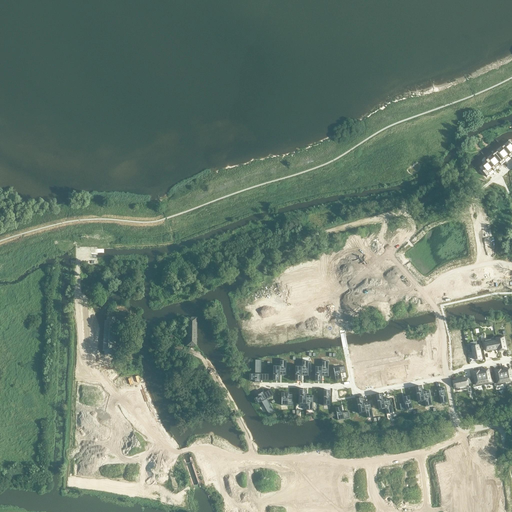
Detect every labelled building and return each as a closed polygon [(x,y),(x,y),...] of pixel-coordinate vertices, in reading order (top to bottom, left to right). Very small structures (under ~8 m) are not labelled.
[(504,146),(502,148),(503,149),(509,157),(510,158),(511,156),(511,155),(511,154),(511,145),(510,143),(505,147),(504,146)] [(498,152),(495,154),(503,164),(506,162),(505,161),(509,157),(503,149),(499,153),(498,152)] [(494,157),(489,160),(496,168),(500,164),(501,166),(503,164),(495,154),(493,156),(494,157)] [(487,163),(482,166),(485,170),(482,172),(487,177),(490,175),(489,174),(493,170),(494,171),(497,169),(496,168),(489,160),(488,159),(486,161),(487,163)] [(308,272),(300,274),(302,283),(310,282),(308,272)] [(300,274),(293,275),(295,285),(302,283),(300,274)] [(327,274),(321,275),(323,287),(329,286),(327,274)] [(321,275),(314,276),(317,288),(323,287),(321,275)] [(289,285),(283,286),(285,298),(292,297),(289,285)] [(283,286),(277,287),(279,299),(285,298),(283,286)] [(269,290),(261,291),(264,305),(272,303),(269,290)] [(248,293),(236,301),(240,307),(252,300),(248,293)] [(419,299),(413,300),(415,311),(421,310),(419,299)] [(413,300),(407,301),(409,312),(415,311),(413,300)] [(407,301),(401,302),(403,313),(409,312),(407,301)] [(401,302),(395,303),(397,314),(403,313),(401,302)] [(327,309),(319,311),(321,321),(329,319),(327,309)] [(319,311),(311,312),(313,322),(321,321),(319,311)] [(305,313),(299,315),(301,326),(308,325),(305,313)] [(299,315),(293,316),(295,328),(301,326),(299,315)] [(106,321),(105,321),(102,352),(104,352),(104,355),(113,356),(114,352),(115,352),(117,322),(115,321),(116,318),(107,317),(106,321)] [(75,318),(74,329),(75,329),(83,330),(83,318),(75,318)] [(197,318),(187,318),(186,347),(189,347),(189,349),(193,349),(193,347),(197,347),(197,318)] [(286,318),(278,320),(281,333),(289,332),(286,318)] [(249,319),(242,322),(248,335),(255,332),(249,319)] [(75,329),(74,340),(82,341),(83,330),(75,329)] [(269,332),(256,338),(259,345),(272,339),(269,332)] [(403,336),(392,338),(393,345),(399,344),(404,343),(403,336)] [(503,336),(496,338),(499,351),(506,350),(506,348),(507,348),(506,339),(504,340),(503,336)] [(423,337),(412,339),(414,346),(424,344),(423,337)] [(492,342),(485,344),(486,351),(491,350),(495,349),(498,349),(496,338),(491,339),(492,342)] [(74,340),(74,351),(82,352),(82,341),(74,340)] [(472,345),(468,345),(469,353),(472,353),(473,356),(475,356),(475,360),(482,359),(479,345),(478,346),(477,342),(471,343),(472,345)] [(386,343),(380,345),(382,356),(383,355),(383,356),(388,355),(386,343)] [(414,346),(413,346),(413,348),(413,349),(414,354),(425,351),(424,344),(414,346)] [(380,345),(374,346),(376,357),(382,356),(380,345)] [(464,346),(455,348),(457,359),(463,358),(463,355),(466,354),(464,346)] [(365,347),(359,349),(361,360),(363,359),(363,360),(367,359),(365,347)] [(359,349),(353,350),(355,361),(361,360),(359,349)] [(74,351),(73,362),(81,363),(81,352),(74,351)] [(425,351),(414,354),(415,358),(416,358),(417,360),(426,358),(425,351)] [(250,374),(250,381),(255,381),(255,383),(261,383),(261,381),(269,381),(269,375),(261,374),(262,360),(255,360),(255,374),(250,374)] [(345,366),(333,369),(336,381),(342,380),(341,374),(346,373),(345,366)] [(404,367),(392,370),(394,376),(405,373),(405,372),(404,367)] [(370,369),(359,371),(360,377),(371,375),(370,369)] [(505,371),(503,371),(505,383),(511,381),(511,373),(511,374),(510,369),(505,370),(505,371)] [(484,372),(481,372),(483,384),(484,384),(490,382),(491,384),(494,383),(494,380),(493,377),(490,378),(488,370),(483,371),(484,372)] [(494,380),(494,383),(495,386),(506,384),(505,383),(503,371),(501,372),(500,370),(495,371),(497,380),(494,380)] [(475,381),(472,382),(473,387),(484,385),(484,384),(483,384),(481,372),(479,373),(479,372),(474,373),(475,381)] [(140,373),(130,376),(131,382),(141,378),(140,373)] [(405,373),(394,376),(395,382),(406,380),(405,375),(405,373)] [(371,375),(360,377),(360,378),(361,383),(372,381),(371,375)] [(141,378),(131,382),(133,387),(143,383),(141,378)] [(458,381),(454,382),(455,388),(456,388),(456,389),(469,387),(468,385),(472,384),(471,378),(467,379),(467,378),(457,379),(458,381)] [(422,387),(415,388),(417,394),(418,403),(425,401),(423,392),(422,387)] [(445,388),(438,389),(441,404),(447,403),(445,388)] [(146,390),(136,394),(138,399),(148,395),(146,390)] [(258,397),(254,399),(257,405),(262,402),(269,415),(274,412),(267,399),(274,395),(271,390),(264,393),(263,392),(258,395),(258,397)] [(429,391),(423,392),(425,401),(426,407),(432,406),(429,391)] [(282,393),(281,405),(293,406),(294,399),(288,399),(288,393),(282,393)] [(383,394),(376,396),(377,401),(379,410),(385,409),(384,400),(383,394)] [(138,399),(140,404),(150,400),(148,395),(138,399)] [(405,403),(399,404),(401,410),(412,408),(410,396),(404,397),(405,403)] [(122,397),(116,399),(119,409),(125,407),(122,397)] [(363,398),(357,399),(359,414),(366,413),(364,404),(363,398)] [(390,399),(384,400),(385,409),(387,415),(393,413),(390,399)] [(370,402),(364,404),(366,413),(367,418),(373,417),(370,402)] [(152,407),(142,411),(144,416),(154,413),(154,412),(152,407)] [(342,407),(336,408),(338,421),(350,418),(348,412),(343,413),(342,407)] [(154,413),(144,416),(146,421),(156,418),(154,413)] [(129,416),(119,420),(121,425),(131,421),(129,416)] [(131,422),(121,425),(123,430),(132,427),(131,422)] [(159,425),(150,430),(152,435),(162,430),(159,425)] [(162,430),(152,435),(155,440),(164,435),(162,430)] [(168,442),(159,447),(161,452),(171,447),(168,442)] [(171,447),(161,452),(164,457),(173,452),(171,447)] [(69,465),(68,478),(79,479),(78,482),(79,482),(79,479),(80,466),(69,465)] [(111,472),(108,487),(109,485),(114,486),(116,473),(111,472)] [(116,473),(113,488),(114,488),(114,486),(119,487),(121,474),(116,473)] [(122,474),(118,489),(119,490),(120,487),(124,488),(127,475),(122,474)] [(124,488),(124,491),(125,491),(125,488),(130,489),(132,476),(127,475),(124,488)] [(132,476),(129,492),(130,492),(130,489),(135,490),(137,477),(132,476)] [(138,477),(134,493),(135,493),(136,490),(140,491),(143,478),(138,477)] [(140,491),(140,494),(141,491),(145,492),(148,479),(143,478),(140,491)] [(148,479),(145,495),(146,495),(146,492),(151,493),(153,480),(148,479)] [(153,480),(150,496),(151,496),(151,493),(156,494),(158,482),(153,480)] [(159,480),(156,497),(157,494),(166,496),(166,500),(170,501),(172,493),(168,492),(168,489),(163,488),(165,481),(159,480)]
